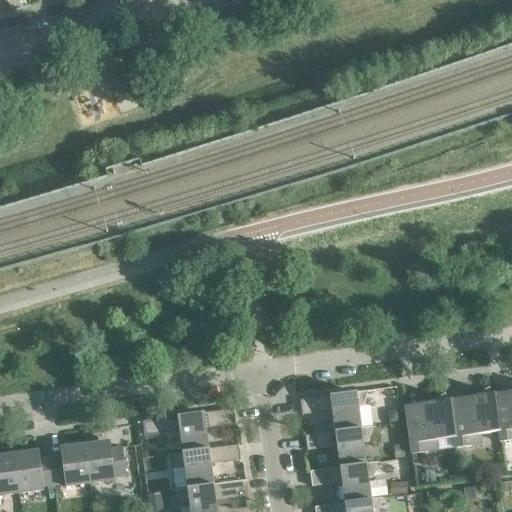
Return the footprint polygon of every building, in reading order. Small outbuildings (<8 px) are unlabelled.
[(468,410),(451,412),(454,438),(455,449),(481,445),(480,435),(498,432),(495,406),(494,394),(489,395),(488,389),(477,395),(478,396),(466,398),(468,410)] [(331,411),(334,433),(361,430),(361,429),(358,407),(362,407),(366,393),(370,393),(370,391),(299,401),(299,402),(300,402),(302,416),(303,416),(303,414),(331,411)] [(511,403),(495,406),(498,432),(499,443),(511,441),(511,391),(510,392),(511,403)] [(406,406),(405,406),(411,455),(437,451),(436,441),(454,438),(451,412),(450,400),(445,401),(444,395),(433,401),(434,402),(422,404),(424,416),(407,418),(406,406)] [(234,410),(137,423),(137,424),(143,424),(144,436),(179,432),(182,453),(182,454),(208,450),(205,428),(234,424),(234,425),(235,425),(233,411),(234,411),(234,410)] [(389,413),(387,416),(388,425),(400,424),(398,412),(389,413)] [(375,427),(361,429),(361,430),(334,433),(304,437),(304,438),(305,438),(307,452),(308,452),(307,450),(336,446),(339,468),(339,469),(366,465),(363,443),(367,442),(371,429),(375,428),(375,427)] [(109,442),(103,443),(85,445),(90,484),(115,481),(114,477),(126,476),(122,448),(110,450),(109,442)] [(404,457),(403,444),(393,445),(395,459),(404,457)] [(90,484),(85,445),(60,449),(61,457),(50,458),(54,486),(65,484),(65,488),(90,484)] [(239,446),(208,450),(182,454),(182,453),(168,455),(168,457),(172,456),(179,468),(184,467),(187,489),(187,490),(213,486),(213,485),(210,463),(239,460),(239,461),(240,461),(238,447),(239,447),(239,446)] [(38,451),(32,452),(13,455),(19,494),(43,491),(43,487),(54,486),(50,458),(39,460),(38,451)] [(0,496),(19,494),(13,455),(0,456),(0,496)] [(380,463),(366,465),(339,469),(339,468),(309,472),(309,474),(310,474),(312,487),(312,486),(341,482),(344,504),(344,505),(371,501),(370,500),(367,479),(372,478),(376,465),(380,464),(380,463)] [(463,474),(464,482),(473,481),(472,472),(463,474)] [(407,493),(406,480),(391,481),(391,494),(407,493)] [(216,511),(216,505),(231,503),(232,509),(246,508),(243,483),(244,483),(243,481),(213,485),(213,486),(187,490),(187,489),(173,491),(173,492),(177,492),(184,504),(188,503),(189,511),(216,511)] [(500,495),(510,494),(509,483),(499,484),(500,495)] [(467,503),(475,502),(473,489),(465,490),(467,503)] [(148,495),(150,511),(159,511),(165,511),(163,493),(148,495)] [(384,498),(370,500),(371,501),(344,505),(344,504),(314,508),(314,509),(315,509),(314,511),(377,511),(381,500),(385,500),(384,498)]
